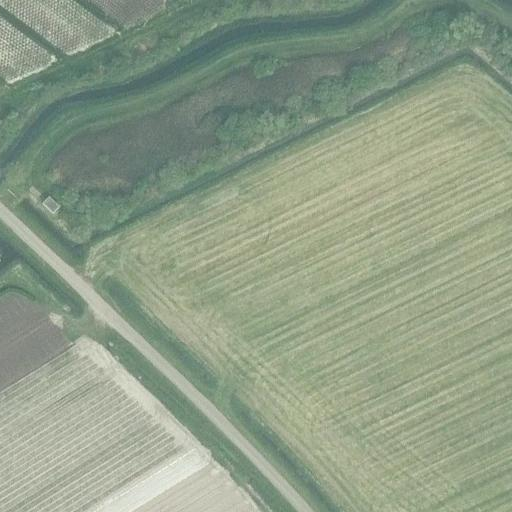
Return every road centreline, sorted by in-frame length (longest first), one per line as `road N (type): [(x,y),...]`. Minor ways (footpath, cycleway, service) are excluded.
road 1 (unknown): [(0,209),(60,128),(146,100),(230,56),(368,28),(408,0)]
road 2 (unclassified): [(303,511),(0,211)]
